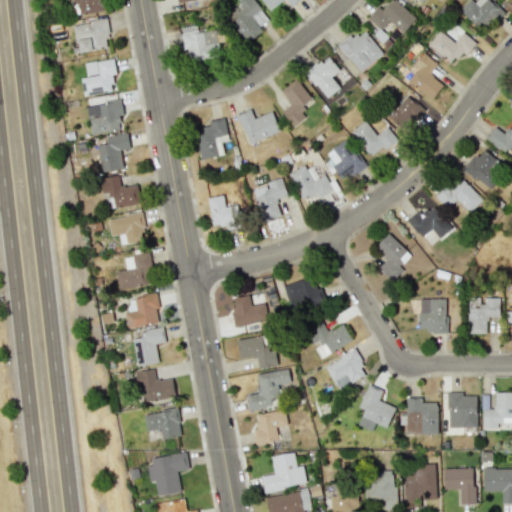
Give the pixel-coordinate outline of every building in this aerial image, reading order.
[(79,14),(103,10),(101,0),(66,0),(67,4),(77,3),(79,14)] [(245,40),(270,22),(252,0),(238,0),(242,4),(226,16),(245,40)] [(261,0),(269,10),(282,0),(285,0),(290,5),(296,0),(261,0)] [(376,6),(367,19),(381,29),(387,20),(404,32),(415,16),(393,0),(392,0),(384,11),(376,6)] [(481,32),(502,12),(490,0),(476,0),(474,3),(471,0),(468,0),(459,9),(481,32)] [(78,52),(109,47),(104,18),(73,24),(78,52)] [(401,32),(388,20),(374,36),(387,48),(401,32)] [(180,27),(183,50),(188,49),(189,61),(219,57),(216,27),(197,29),(196,24),(180,27)] [(383,52),(361,28),(338,47),(347,58),(342,62),(354,76),(383,52)] [(454,42),(439,30),(427,44),(451,63),(461,51),(466,55),(476,43),(462,32),(454,42)] [(417,67),(407,81),(431,99),(442,84),(429,74),(437,63),(422,52),(413,64),(417,67)] [(305,73),(326,97),(347,79),(327,55),(305,73)] [(80,78),(83,96),(115,90),(111,75),(116,74),(113,57),(84,63),(86,76),(80,78)] [(292,126),(307,115),(300,106),(311,99),(296,78),(280,90),(291,104),(281,111),(292,126)] [(422,108),(406,93),(386,114),(403,129),(422,108)] [(86,104),(90,134),(119,130),(117,115),(122,114),(120,100),(86,104)] [(272,111),(254,118),(250,109),(236,114),(248,144),(280,131),(272,111)] [(226,134),(223,118),(208,120),(209,125),(194,128),(200,159),(217,156),(213,136),(226,134)] [(397,139),(387,125),(375,134),(365,120),(351,130),(370,158),(397,139)] [(511,150),(511,124),(504,134),(494,127),(485,139),(504,153),(508,148),(511,150)] [(95,145),(100,172),(122,168),(119,149),(129,148),(126,133),(104,137),(105,143),(95,145)] [(340,183),(365,164),(347,140),(322,158),(340,183)] [(463,169),(486,188),(504,167),(481,147),(463,169)] [(333,190),(322,169),(309,175),(304,165),(288,173),(302,199),(318,192),(320,196),(333,190)] [(482,199),(456,174),(436,197),(447,207),(455,199),(470,212),(482,199)] [(99,178),(101,193),(109,192),(111,207),(139,204),(137,184),(119,187),(118,175),(99,178)] [(281,216),(276,198),(287,195),(281,177),(266,181),(267,186),(254,190),(263,221),(281,216)] [(241,204),(225,206),(223,195),(208,197),(211,226),(226,224),(226,230),(244,228),(241,204)] [(431,229),(439,238),(453,227),(431,201),(408,221),(422,237),(431,229)] [(110,235),(118,234),(119,244),(144,241),(141,214),(107,217),(110,235)] [(374,247),(387,258),(378,268),(391,279),(412,256),(387,233),(374,247)] [(116,271),(118,289),(153,284),(148,252),(123,256),(125,269),(116,271)] [(283,285),(293,312),(324,301),(319,286),(313,288),(309,275),(283,285)] [(128,326),(159,322),(155,294),(124,298),(128,326)] [(266,321),(264,304),(250,305),(249,295),(232,297),(234,324),(266,321)] [(487,333),(487,316),(499,317),(499,297),(482,297),(468,297),(468,333),(487,333)] [(419,331),(445,331),(445,298),(418,298),(419,331)] [(352,340),(342,323),(327,332),(321,322),(306,331),(314,345),(313,346),(320,358),(352,340)] [(158,362),(155,343),(164,341),(161,327),(139,331),(140,337),(132,338),(137,366),(158,362)] [(274,365),(271,334),(236,338),(239,358),(256,356),(257,367),(274,365)] [(366,375),(355,350),(325,364),(337,389),(366,375)] [(255,373),(258,393),(246,394),(249,410),(281,406),(277,384),(289,382),(287,368),(255,373)] [(137,370),(140,401),(174,397),(172,378),(155,380),(154,369),(137,370)] [(387,427),(395,407),(378,400),(382,390),(367,384),(358,407),(363,409),(357,425),(372,430),(375,423),(387,427)] [(482,408),(481,428),(511,428),(511,392),(494,392),(494,409),(482,408)] [(477,394),(448,393),(447,427),(476,427),(477,394)] [(436,434),(437,402),(421,402),(421,398),(406,397),(406,433),(436,434)] [(181,435),(176,408),(143,414),(146,430),(160,428),(162,438),(181,435)] [(255,443),(277,439),(275,426),(287,425),(284,409),(255,414),(257,427),(252,428),(255,443)] [(306,484),(302,465),(296,466),(293,451),(270,455),(273,474),(260,476),(263,491),(306,484)] [(147,457),(150,480),(155,480),(156,495),(180,492),(177,470),(188,469),(186,453),(147,457)] [(404,500),(421,500),(435,499),(435,464),(415,464),(415,471),(404,472),(404,500)] [(459,489),(459,504),(474,503),(473,467),(443,468),(443,489),(459,489)] [(483,491),(502,491),(502,501),(511,501),(511,484),(511,485),(511,467),(482,468),(483,491)] [(365,472),(364,502),(397,503),(397,485),(393,485),(393,473),(365,472)] [(303,511),(303,509),(310,508),(308,490),(265,495),(267,511),(303,511)] [(195,511),(195,509),(186,511),(184,498),(153,504),(154,511),(195,511)]
